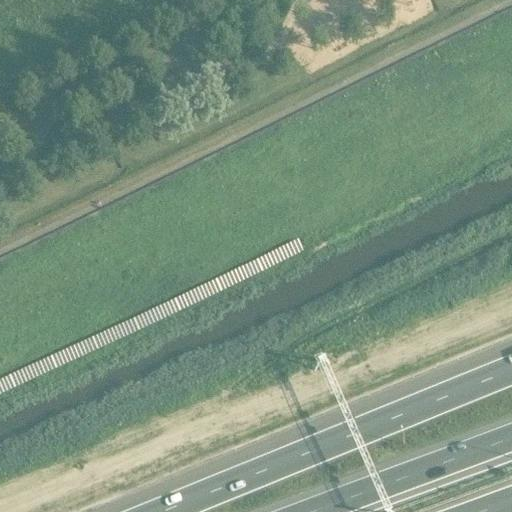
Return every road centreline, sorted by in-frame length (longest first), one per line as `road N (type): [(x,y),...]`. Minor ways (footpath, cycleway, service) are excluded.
road 1 (motorway): [(511,368),(162,511)]
road 2 (motorway): [(511,439),(315,511)]
